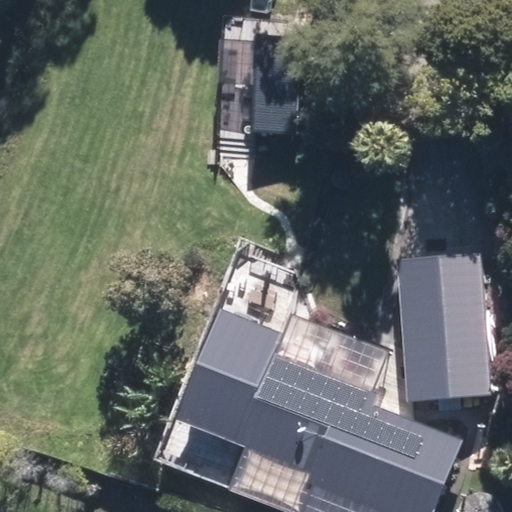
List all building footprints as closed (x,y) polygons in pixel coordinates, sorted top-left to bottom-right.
[(304,139),(309,21),(237,17),(232,135),(304,139)] [(345,135),(312,132),(305,196),(338,200),(345,135)] [(469,407),(493,404),(482,298),(419,304),(430,411),(465,407),(469,407)] [(469,437),(464,435),(371,401),(376,388),(219,329),(184,423),(242,445),(224,492),(279,511),(440,511),(468,438),(469,437)] [(465,407),(464,435),(469,437),(468,438),(489,438),(490,407),(469,407),(465,407)]
